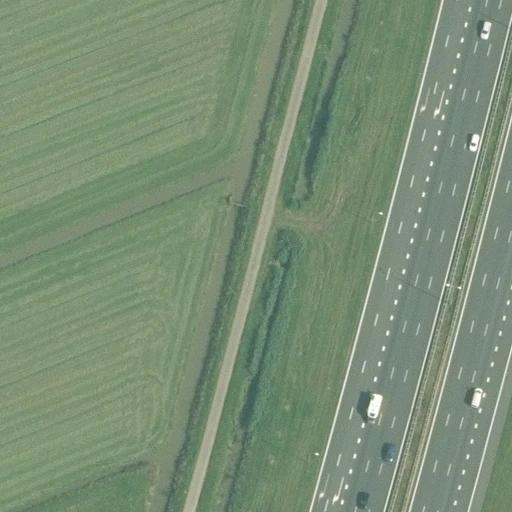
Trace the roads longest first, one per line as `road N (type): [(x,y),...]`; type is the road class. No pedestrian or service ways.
road 1 (motorway): [(483,0),(344,511)]
road 2 (unclassified): [(196,511),(328,0)]
road 3 (motorway): [(422,511),(511,168)]
